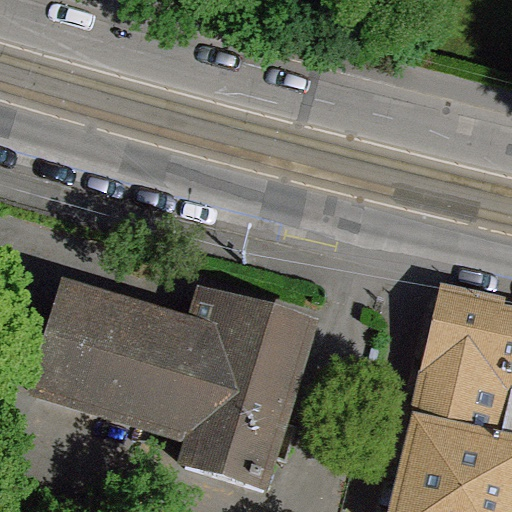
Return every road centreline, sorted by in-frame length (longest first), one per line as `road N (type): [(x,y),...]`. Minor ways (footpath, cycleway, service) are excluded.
road 1 (secondary): [(511,150),(222,78),(0,11)]
road 2 (secondary): [(0,124),(511,257)]
